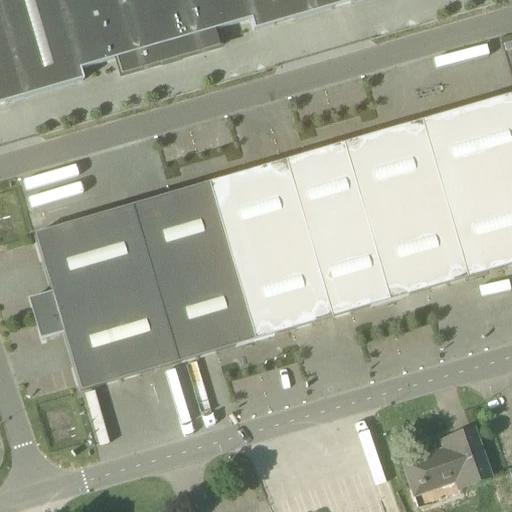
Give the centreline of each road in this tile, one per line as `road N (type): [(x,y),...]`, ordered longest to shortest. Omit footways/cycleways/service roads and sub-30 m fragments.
road 1 (unclassified): [(0,173),(19,161),(220,119),(511,38)]
road 2 (unclassified): [(42,496),(511,359)]
road 3 (unclassified): [(42,496),(0,364)]
